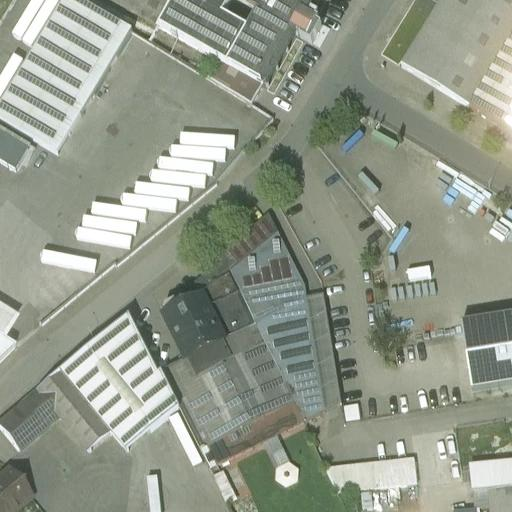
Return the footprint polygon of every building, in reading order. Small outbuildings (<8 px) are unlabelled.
[(132,36),(73,0),(66,0),(7,99),(71,137),(132,36)] [(103,0),(157,30),(211,60),(218,64),(253,0),(103,0)] [(253,0),(218,64),(262,89),(293,34),(296,35),(295,37),(301,40),(300,42),(311,49),(321,31),(317,29),(319,26),(316,24),(318,20),(312,16),(308,23),(301,19),(312,0),(253,0)] [(511,0),(444,0),(407,60),(417,66),(411,76),(511,137),(511,0)] [(202,78),(208,67),(207,67),(211,60),(157,30),(148,46),(162,54),(202,78)] [(218,64),(211,60),(207,67),(208,67),(215,71),(208,82),(251,108),(262,89),(218,64)] [(71,137),(7,99),(0,110),(0,123),(58,159),(71,137)] [(269,218),(210,266),(213,272),(195,287),(202,300),(224,344),(256,327),(230,276),(279,236),(269,218)] [(279,236),(230,276),(256,327),(304,425),(342,407),(324,298),(308,301),(306,289),(279,236)] [(202,300),(183,309),(180,304),(174,302),(165,307),(163,312),(166,318),(165,318),(187,362),(224,344),(202,300)] [(130,318),(62,374),(113,436),(112,436),(127,454),(180,411),(163,375),(159,377),(130,318)] [(511,319),(463,327),(473,392),(511,386),(511,319)] [(224,344),(187,362),(163,375),(180,411),(201,452),(206,449),(216,470),(304,425),(256,327),(224,344)] [(0,342),(0,364),(14,351),(0,342)] [(113,436),(62,374),(39,393),(61,419),(89,455),(112,436),(113,436)] [(39,393),(0,424),(0,430),(19,454),(61,419),(39,393)] [(415,461),(325,472),(337,498),(418,488),(415,461)] [(5,474),(0,478),(0,511),(15,511),(28,501),(5,474)] [(511,511),(511,492),(489,495),(490,511),(511,511)]
